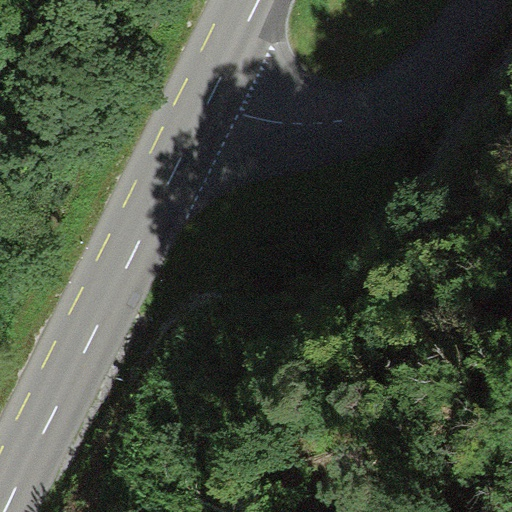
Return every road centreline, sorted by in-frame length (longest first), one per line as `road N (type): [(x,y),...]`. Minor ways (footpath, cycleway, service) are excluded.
road 1 (secondary): [(9,511),(211,96)]
road 2 (unclassified): [(211,96),(299,128),(392,118),(444,75),(476,0)]
